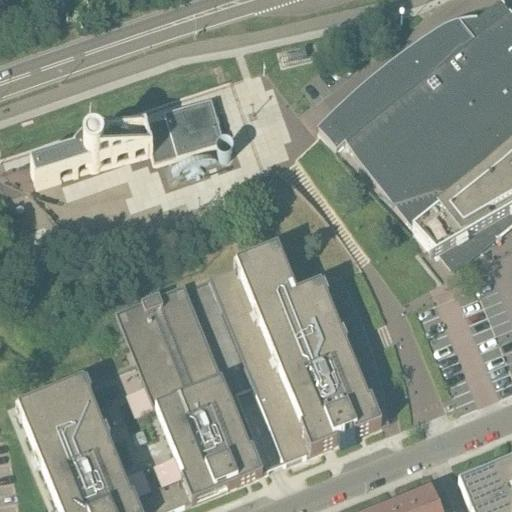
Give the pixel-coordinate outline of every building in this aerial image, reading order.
[(511,22),(500,8),(477,26),(476,26),(470,26),(464,27),(458,28),(452,30),(446,32),(441,35),(436,38),(431,42),(411,55),(392,70),(373,85),(355,100),(337,117),(320,134),(316,137),(336,158),(345,151),(428,255),(430,253),(436,260),(435,261),(436,263),(440,260),(453,276),(495,243),(496,245),(499,243),(501,241),(500,239),(511,229),(511,22)] [(150,160),(153,170),(223,149),(211,107),(164,121),(165,123),(142,130),(144,138),(106,152),(101,150),(98,149),(96,149),(92,149),(88,149),(87,150),(83,151),(82,152),(79,154),(76,157),(72,163),(30,176),(36,193),(150,160)] [(380,411),(378,399),(374,384),(372,375),(368,362),(365,351),(356,328),(350,314),(344,300),(338,289),(337,287),(323,293),(323,292),(298,302),(279,255),(238,272),(119,321),(136,363),(138,367),(19,415),(19,417),(17,417),(22,428),(24,428),(38,463),(36,464),(41,475),(43,474),(57,511),(182,511),(193,508),(194,510),(220,500),(219,497),(237,490),(238,492),(264,482),(263,479),(311,460),(312,462),(339,452),(337,449),(346,446),(346,445),(349,444),(356,441),(357,444),(383,434),(382,430),(383,430),(383,429),(382,419),(380,411)] [(511,511),(511,468),(459,490),(467,511),(511,511)] [(435,511),(430,498),(395,511),(435,511)]
